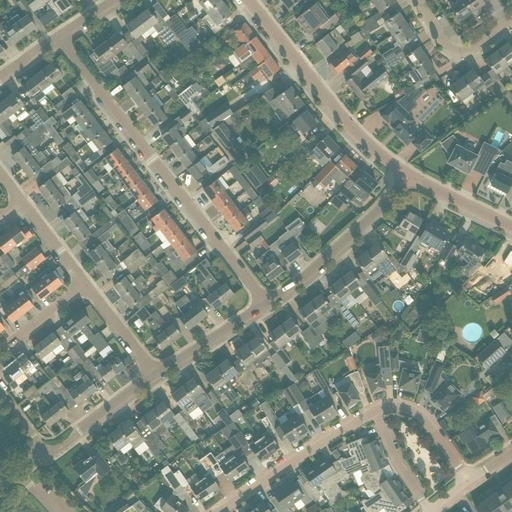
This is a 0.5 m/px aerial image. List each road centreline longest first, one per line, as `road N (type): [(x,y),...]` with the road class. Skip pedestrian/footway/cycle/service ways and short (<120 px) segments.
road 1 (residential): [(265,302),(58,38)]
road 2 (tertiary): [(400,170),(304,76),(244,0)]
road 3 (unclassified): [(265,302),(378,208),(400,170)]
road 4 (residential): [(216,511),(376,410)]
road 5 (unclassified): [(42,455),(156,372)]
road 6 (residential): [(511,20),(463,52),(440,40),(417,0)]
road 7 (unclassified): [(156,372),(265,302)]
road 8 (residential): [(376,410),(416,412),(469,479)]
road 9 (tertiary): [(511,227),(400,170)]
